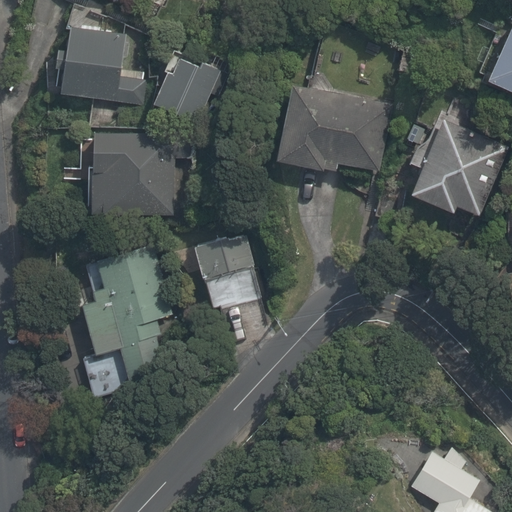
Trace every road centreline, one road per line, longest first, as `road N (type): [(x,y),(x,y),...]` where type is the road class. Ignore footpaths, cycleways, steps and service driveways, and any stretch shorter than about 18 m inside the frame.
road 1 (residential): [(511,402),(450,326),(406,298),(363,292),(231,402),(142,511)]
road 2 (residential): [(0,345),(13,511)]
